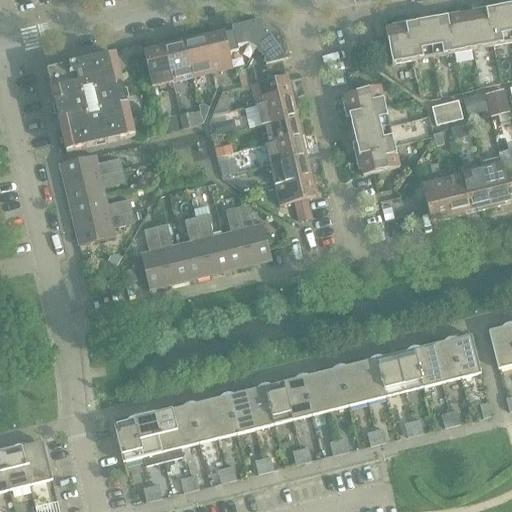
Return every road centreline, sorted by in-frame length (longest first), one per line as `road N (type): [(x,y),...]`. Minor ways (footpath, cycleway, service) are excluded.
road 1 (residential): [(62,329),(359,255),(323,145),(299,4)]
road 2 (residential): [(4,45),(203,0)]
road 3 (residential): [(46,259),(0,65)]
road 4 (residential): [(97,511),(62,329)]
